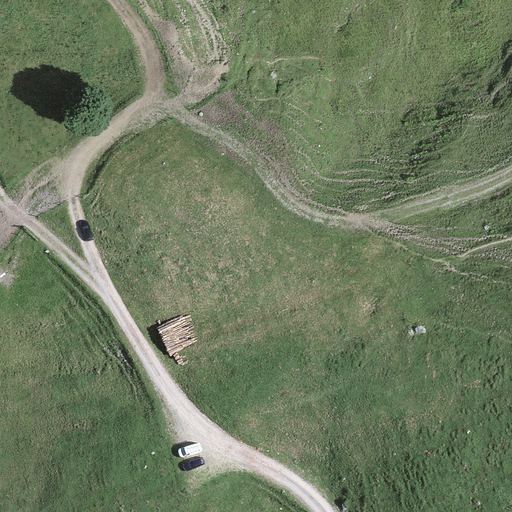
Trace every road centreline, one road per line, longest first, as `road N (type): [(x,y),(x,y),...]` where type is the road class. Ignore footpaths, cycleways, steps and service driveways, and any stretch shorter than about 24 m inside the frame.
road 1 (track): [(321,511),(198,425),(103,290),(77,214),(75,171),(122,123),(165,108)]
road 2 (track): [(318,216),(371,218),(511,172)]
road 3 (track): [(165,108),(239,148),(286,200),(318,216)]
road 4 (track): [(165,108),(213,73),(213,39),(197,0)]
road 5 (track): [(103,290),(0,205)]
